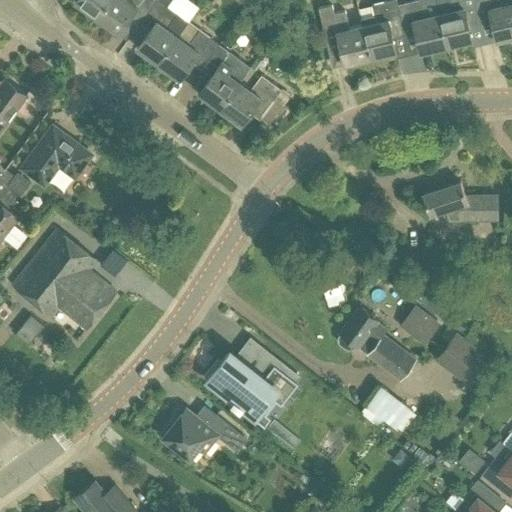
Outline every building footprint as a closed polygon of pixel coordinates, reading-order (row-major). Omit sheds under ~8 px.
[(108,0),(76,0),(75,2),(95,17),(108,0)] [(139,23),(155,0),(108,0),(95,17),(116,33),(129,15),(139,23)] [(136,48),(157,63),(177,37),(178,38),(189,22),(168,6),(172,0),(155,0),(139,23),(149,30),(136,48)] [(194,0),(176,0),(171,7),(196,24),(207,9),(194,0)] [(392,38),(404,35),(395,0),(389,0),(371,4),(374,15),(360,19),(362,25),(362,26),(369,58),(395,52),(392,38)] [(438,14),(439,14),(436,0),(415,0),(398,4),(396,0),(395,0),(404,35),(415,32),(420,53),(446,46),(438,14)] [(467,25),(479,23),(474,0),(449,0),(452,11),(439,14),(438,14),(446,46),(471,41),(467,25)] [(511,37),(511,3),(502,6),(500,0),(474,0),(479,23),(491,20),(496,41),(511,37)] [(369,58),(362,26),(350,28),(345,10),(334,13),(333,5),(318,8),(327,46),(340,43),(345,64),(369,58)] [(188,45),(178,38),(177,37),(157,63),(179,79),(191,61),(201,68),(219,44),(200,29),(188,45)] [(314,45),(312,34),(302,36),(305,48),(314,45)] [(238,82),(239,82),(251,67),(219,44),(201,68),(210,76),(198,93),(219,108),(238,82)] [(238,82),(219,108),(240,124),(249,111),(260,119),(268,125),(282,106),(274,100),(282,89),(261,74),(250,90),(239,82),(238,82)] [(0,132),(4,127),(27,96),(4,79),(0,84),(0,132)] [(74,177),(91,153),(53,125),(21,168),(44,185),(59,165),(74,177)] [(339,144),(348,177),(378,169),(369,136),(339,144)] [(0,177),(0,180),(20,196),(31,182),(17,172),(14,176),(6,169),(0,177)] [(0,240),(18,217),(0,202),(0,198),(11,207),(20,196),(0,180),(0,240)] [(461,180),(423,193),(430,214),(447,209),(451,221),(462,221),(499,221),(498,193),(465,193),(461,180)] [(86,327),(116,291),(89,269),(97,259),(58,228),(13,284),(52,315),(59,306),(86,327)] [(447,323),(464,300),(442,283),(428,273),(411,295),(414,298),(447,323)] [(424,344),(440,322),(415,303),(399,325),(424,344)] [(388,328),(377,320),(378,319),(359,305),(339,331),(341,332),(338,336),(338,343),(347,350),(354,348),(357,344),(358,346),(360,344),(360,347),(366,352),(368,351),(367,353),(390,371),(391,369),(401,376),(415,358),(405,351),(405,350),(384,333),(388,328)] [(43,325),(30,315),(15,334),(28,344),(43,325)] [(457,330),(435,359),(470,385),(473,380),(490,394),(508,372),(490,358),(491,357),(457,330)] [(295,383),(290,379),(296,371),(250,335),(234,357),(243,365),(241,368),(233,361),(228,367),(219,360),(204,378),(233,400),(232,401),(239,408),(240,406),(264,425),(265,424),(252,413),(269,392),(280,401),(295,383)] [(409,410),(378,387),(363,410),(401,438),(408,429),(399,423),(409,410)] [(214,431),(221,437),(238,450),(247,438),(231,426),(206,406),(198,417),(185,407),(176,419),(173,417),(161,434),(187,454),(195,444),(201,448),(214,431)] [(419,447),(413,455),(422,462),(428,454),(419,447)] [(469,449),(460,460),(474,472),(483,460),(469,449)] [(511,453),(504,463),(496,457),(483,474),(505,491),(511,481),(511,453)] [(115,483),(104,491),(95,480),(75,496),(87,511),(137,511),(138,511),(115,483)] [(497,511),(492,507),(499,497),(477,480),(454,509),(457,511),(497,511)]
